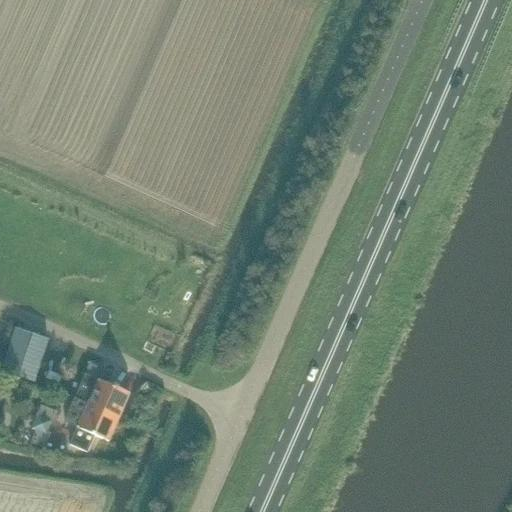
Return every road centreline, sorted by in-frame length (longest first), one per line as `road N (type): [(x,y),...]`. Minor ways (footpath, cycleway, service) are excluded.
road 1 (unclassified): [(199,511),(424,0)]
road 2 (primary): [(261,511),(486,0)]
